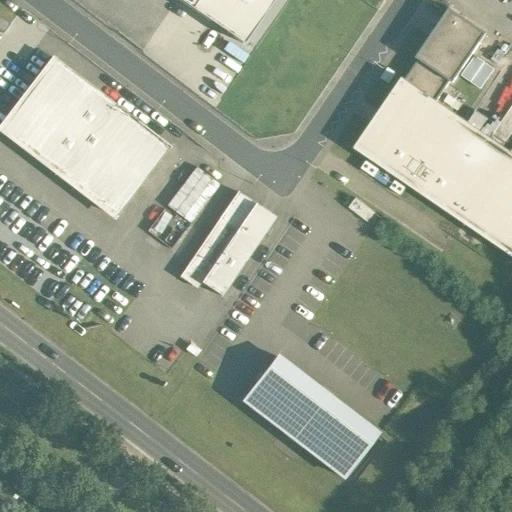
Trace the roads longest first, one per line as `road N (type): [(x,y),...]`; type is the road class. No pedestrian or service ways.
road 1 (unclassified): [(296,165),(267,171),(43,0)]
road 2 (secondary): [(245,511),(0,323)]
road 3 (residential): [(410,0),(296,165)]
